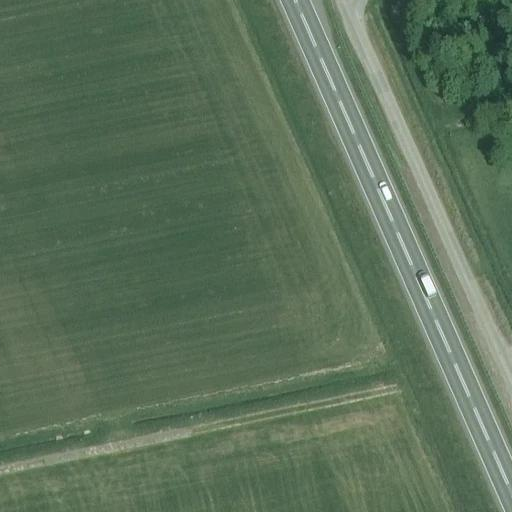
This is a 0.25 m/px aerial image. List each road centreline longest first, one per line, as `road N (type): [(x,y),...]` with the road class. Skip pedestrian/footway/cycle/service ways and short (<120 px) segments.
road 1 (trunk): [(511,508),(287,0)]
road 2 (unclassified): [(511,382),(342,0)]
